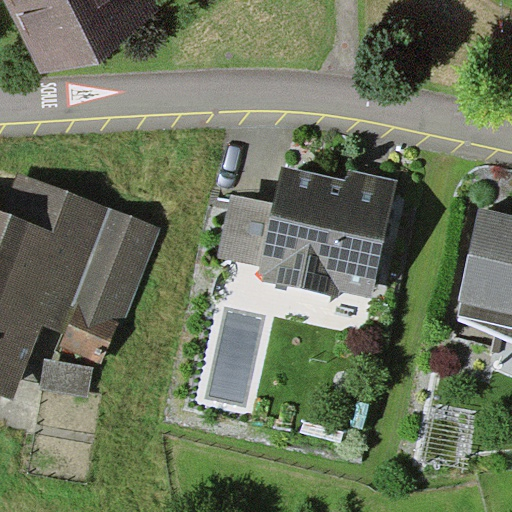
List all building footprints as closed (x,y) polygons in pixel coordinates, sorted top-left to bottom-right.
[(156,0),(5,0),(42,69),(162,10),(156,0)] [(345,180),(282,166),(274,202),(261,265),(259,275),(262,275),(261,281),(335,296),(336,289),(372,297),(398,181),(347,170),(345,180)] [(0,396),(13,402),(42,326),(64,334),(59,347),(101,364),(109,342),(120,329),(160,227),(18,174),(2,213),(0,211),(0,396)] [(261,265),(274,202),(232,193),(219,256),(261,265)] [(511,214),(481,207),(459,301),(461,301),(457,320),(511,343),(511,214)] [(93,366),(44,358),(39,389),(88,397),(93,366)]
